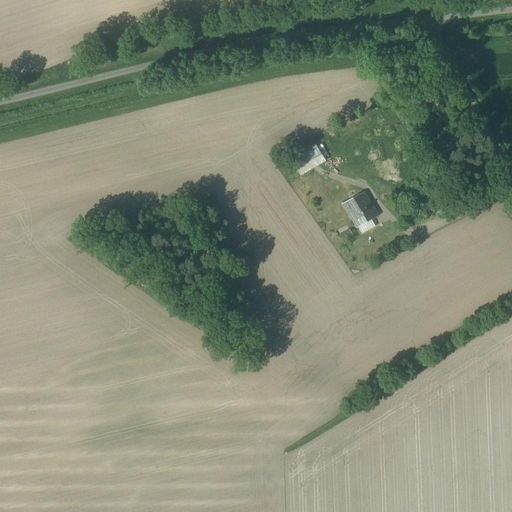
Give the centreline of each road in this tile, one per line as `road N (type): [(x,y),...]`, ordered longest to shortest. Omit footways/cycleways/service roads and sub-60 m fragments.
road 1 (unclassified): [(0,102),(259,41),(511,12)]
road 2 (track): [(511,184),(439,229),(415,233),(387,216),(370,187),(312,165)]
road 3 (track): [(423,21),(511,167)]
